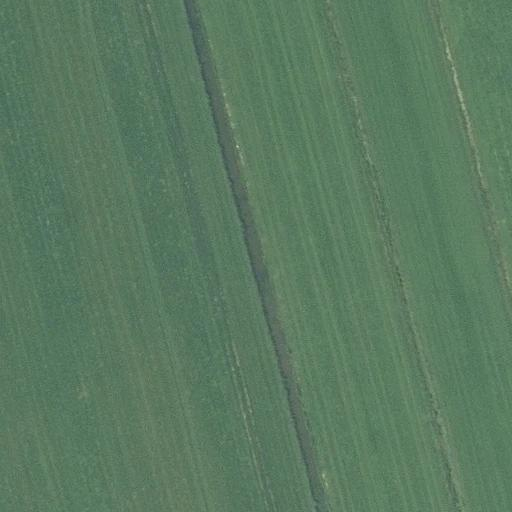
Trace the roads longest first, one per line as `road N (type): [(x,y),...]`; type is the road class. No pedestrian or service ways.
road 1 (track): [(287,511),(143,0)]
road 2 (track): [(0,387),(238,329)]
